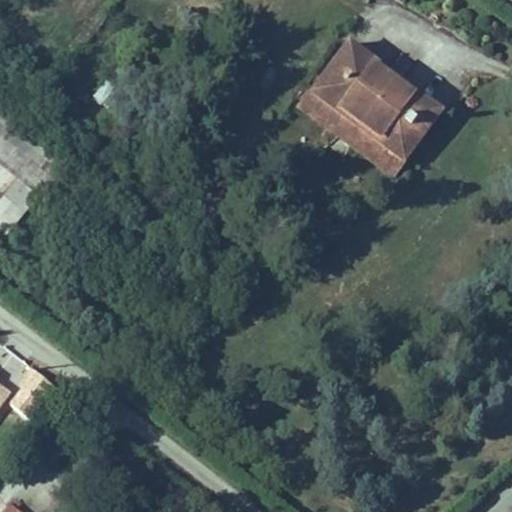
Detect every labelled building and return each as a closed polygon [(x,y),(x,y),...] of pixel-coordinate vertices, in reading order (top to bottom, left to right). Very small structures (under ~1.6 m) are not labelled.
[(441,112),(348,42),(300,107),(393,176),(441,112)] [(47,144),(0,106),(0,154),(23,174),(47,144)] [(42,190),(67,161),(47,144),(23,174),(42,190)] [(0,231),(5,235),(42,190),(23,174),(0,203),(0,231)] [(58,387),(35,369),(24,383),(24,389),(44,405),(58,387)] [(0,404),(8,394),(0,387),(0,404)]
